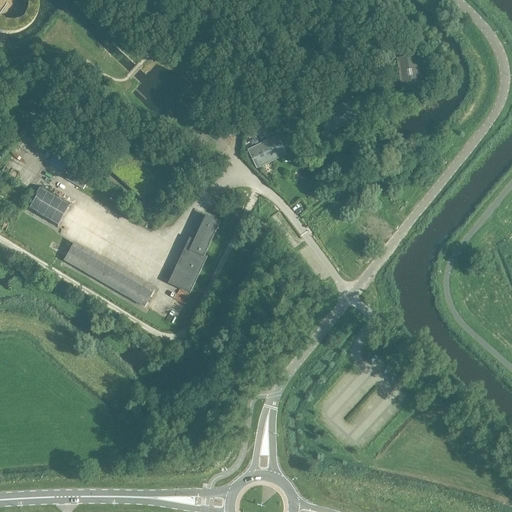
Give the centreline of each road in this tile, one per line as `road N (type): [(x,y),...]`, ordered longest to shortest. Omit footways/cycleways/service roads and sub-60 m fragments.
road 1 (unclassified): [(274,393),(495,112),(501,58),(456,0)]
road 2 (unclassified): [(511,368),(458,319),(446,287),(455,252),(511,183)]
road 3 (primary): [(0,499),(132,496)]
